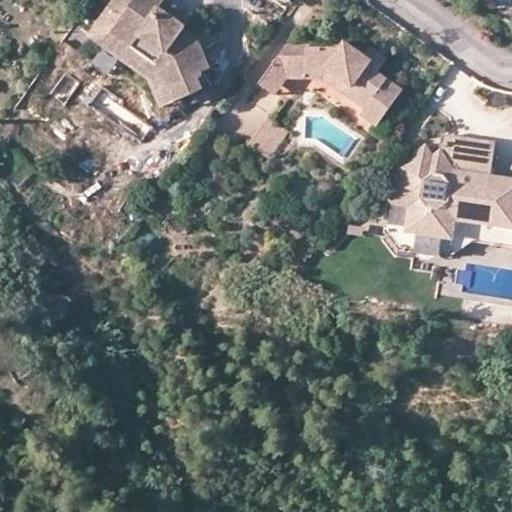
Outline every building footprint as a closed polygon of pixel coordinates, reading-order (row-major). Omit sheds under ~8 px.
[(162,10),(167,1),(165,0),(120,0),(113,10),(124,18),(114,33),(167,72),(176,97),(202,89),(197,72),(210,69),(202,45),(184,32),(187,28),(162,10)] [(193,20),(167,1),(162,10),(187,28),(193,20)] [(124,18),(113,10),(91,41),(154,86),(160,103),(176,97),(167,72),(114,33),(124,18)] [(379,75),(382,71),(366,59),(348,46),(344,50),(289,51),(278,65),(292,75),(292,78),(314,78),(315,72),(330,71),(331,69),(356,87),(351,94),(370,108),(366,114),(383,125),(404,93),(379,75)] [(366,59),(382,71),(388,62),(373,51),(366,59)] [(292,75),(278,65),(264,86),(279,97),(292,78),(292,75)] [(330,78),(351,94),(356,87),(331,69),(330,71),(315,72),(314,78),(330,78)] [(289,130),(271,117),(253,141),(272,154),(289,130)] [(445,148),(456,141),(445,139),(445,148)] [(393,195),(392,201),(394,205),(415,208),(413,224),(419,235),(445,238),(457,232),(458,221),(459,215),(511,222),(511,189),(492,187),(493,181),(496,158),(489,145),(456,141),(445,148),(444,158),(437,161),(419,171),(415,162),(403,168),(404,169),(400,194),(396,193),(393,195)] [(489,145),(496,158),(498,146),(489,145)] [(419,171),(437,161),(433,152),(415,162),(419,171)] [(511,183),(493,181),(492,187),(511,189),(511,183)] [(511,228),(511,222),(459,215),(458,221),(511,228)]
